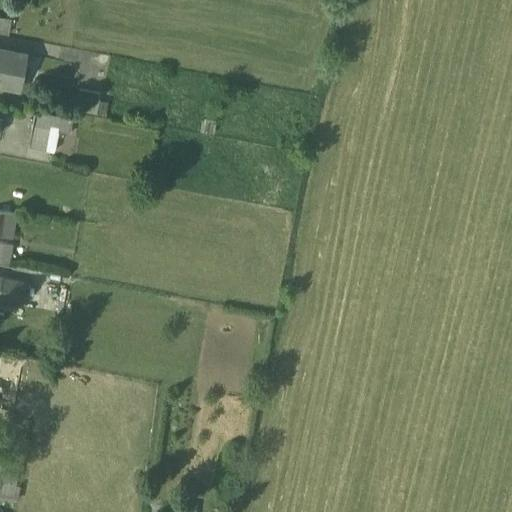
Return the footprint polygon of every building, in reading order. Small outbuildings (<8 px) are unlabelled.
[(0,29),(9,30),(10,15),(0,14),(0,29)] [(0,83),(19,87),(26,52),(23,52),(22,55),(0,50),(0,83)] [(100,94),(78,90),(74,109),(97,113),(100,94)] [(72,119),(34,113),(29,147),(54,152),(57,132),(70,134),(72,119)] [(0,211),(0,237),(12,239),(16,214),(0,211)] [(13,245),(0,242),(0,263),(10,266),(13,245)] [(0,495),(15,496),(16,473),(0,471),(0,495)]
